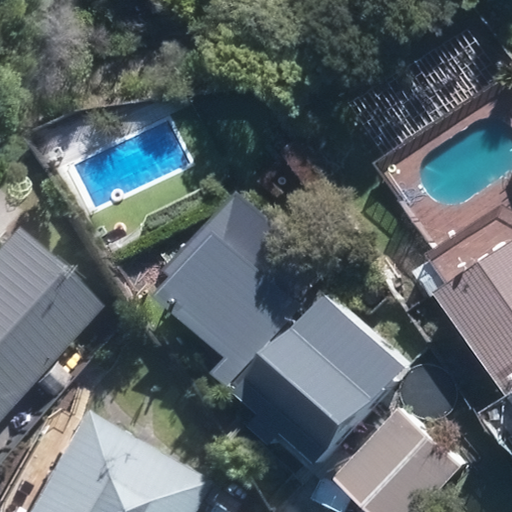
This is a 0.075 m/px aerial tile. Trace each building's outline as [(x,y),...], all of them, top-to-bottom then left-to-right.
[(0,410),(30,379),(50,397),(70,375),(50,357),(97,306),(13,229),(0,243),(0,410)] [(179,292),(242,357),(228,371),(245,389),(323,314),(243,230),(179,292)] [(511,419),(511,250),(456,286),(511,373),(511,407),(506,411),(511,419)] [(352,293),(263,385),(338,459),(428,368),(352,293)] [(196,511),(205,497),(214,483),(81,406),(19,511),(196,511)] [(382,511),(426,511),(468,464),(404,409),(344,479),(382,511)] [(230,511),(205,497),(196,511),(230,511)]
